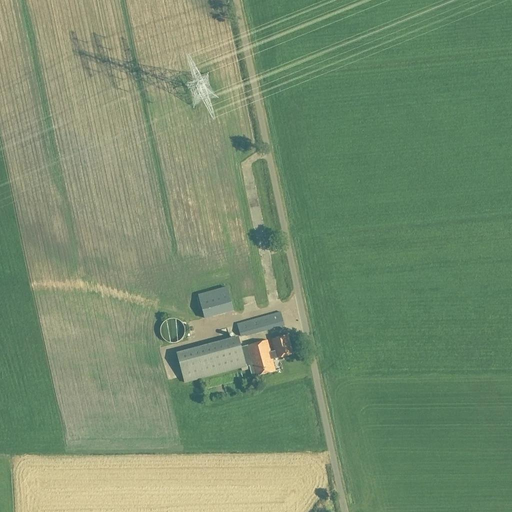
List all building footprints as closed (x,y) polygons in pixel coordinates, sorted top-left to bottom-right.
[(257,204),(245,207),(255,252),(267,249),(257,204)] [(233,311),(226,287),(197,295),(203,319),(233,311)] [(280,312),(236,324),(240,338),(284,326),(280,312)] [(267,340),(241,347),(238,337),(176,353),(184,383),(241,368),(242,372),(248,370),(247,367),(249,367),(252,377),(275,371),(272,360),(292,354),(287,335),(271,339),(274,351),(270,352),(267,340)] [(161,362),(173,359),(173,355),(172,346),(158,349),(161,362)]
